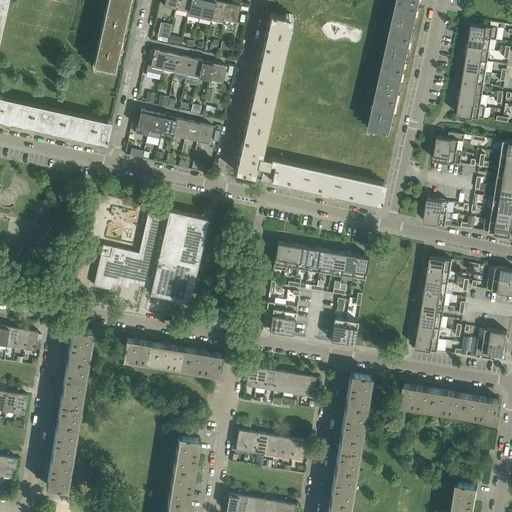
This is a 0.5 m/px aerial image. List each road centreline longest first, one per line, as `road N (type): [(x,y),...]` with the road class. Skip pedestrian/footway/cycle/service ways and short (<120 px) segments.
road 1 (residential): [(390,224),(441,0)]
road 2 (residential): [(60,308),(26,511)]
road 3 (residential): [(259,0),(216,186)]
road 4 (residential): [(237,337),(60,308)]
road 5 (residential): [(390,224),(216,186)]
road 6 (residential): [(210,511),(237,337)]
road 7 (residential): [(511,381),(339,353)]
road 8 (residential): [(114,163),(150,0)]
road 9 (residential): [(339,353),(312,511)]
road 10 (residential): [(511,252),(390,224)]
